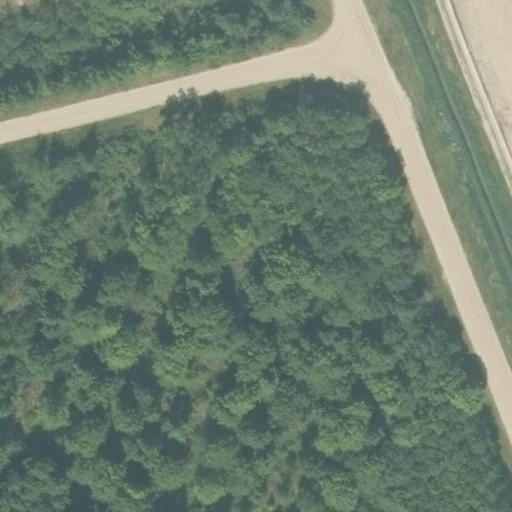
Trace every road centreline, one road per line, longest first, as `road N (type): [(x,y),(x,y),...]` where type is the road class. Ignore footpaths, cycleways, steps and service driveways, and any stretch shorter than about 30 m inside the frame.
road 1 (track): [(511,423),(353,37)]
road 2 (track): [(353,37),(0,132)]
